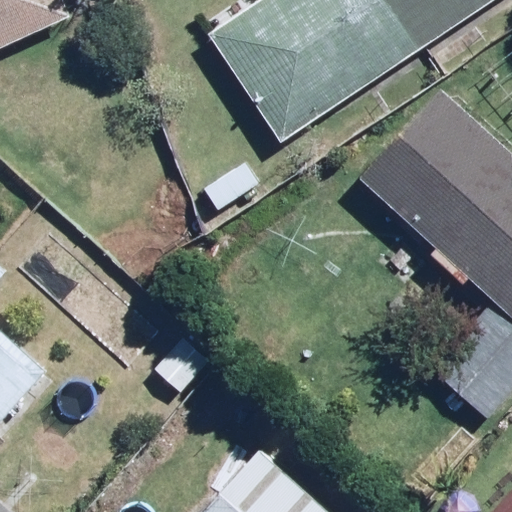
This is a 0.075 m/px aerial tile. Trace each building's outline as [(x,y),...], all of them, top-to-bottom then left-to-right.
[(67,0),(0,0),(0,44),(73,10),(67,0)] [(257,0),(211,30),(281,138),(493,0),(257,0)] [(511,151),(445,92),(367,179),(511,307),(511,151)] [(511,390),(511,314),(495,300),(431,372),(486,421),(511,390)] [(0,421),(46,371),(0,328),(0,421)] [(315,511),(248,452),(195,511),(315,511)]
